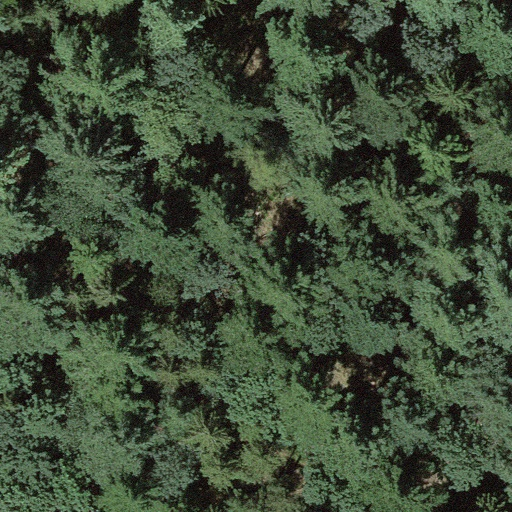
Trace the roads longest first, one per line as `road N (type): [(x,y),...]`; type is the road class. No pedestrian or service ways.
road 1 (track): [(0,78),(382,511)]
road 2 (track): [(93,511),(56,225),(33,116)]
